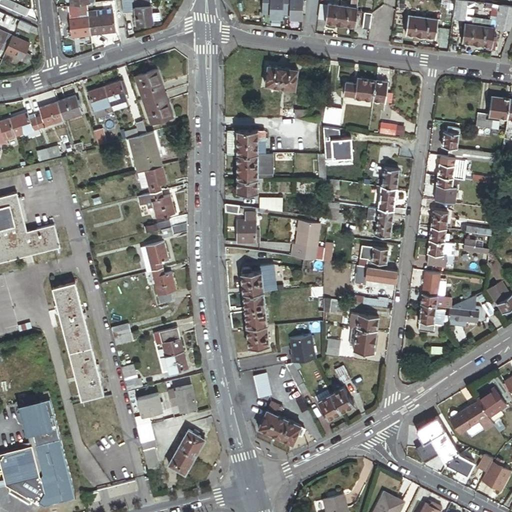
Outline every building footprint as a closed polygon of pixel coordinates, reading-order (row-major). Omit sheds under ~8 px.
[(6,0),(0,0),(0,6),(26,18),(29,10),(6,0)] [(153,26),(150,0),(132,0),(121,1),(122,15),(135,13),(137,28),(153,26)] [(262,0),(262,10),(269,11),(269,16),(281,17),(281,12),(289,13),(288,17),(301,19),(302,0),(262,0)] [(468,1),(460,0),(455,0),(453,18),(465,20),(465,19),(468,1)] [(351,8),(328,5),(328,7),(326,21),(326,23),(355,27),(357,9),(351,8)] [(328,7),(320,6),(318,20),(326,21),(328,7)] [(510,30),(511,25),(511,6),(501,6),(498,28),(510,30)] [(112,11),(87,14),(88,19),(90,37),(115,34),(112,11)] [(372,13),(365,12),(363,28),(370,29),(372,13)] [(71,39),(90,37),(88,19),(78,20),(78,17),(78,13),(68,14),(71,39)] [(438,20),(408,16),(405,35),(435,39),(438,20)] [(19,22),(16,29),(28,34),(32,27),(19,22)] [(472,25),(465,24),(462,43),(487,46),(493,47),(494,35),(495,28),(472,25)] [(0,30),(0,49),(5,52),(13,36),(0,30)] [(495,50),(497,35),(494,35),(493,47),(487,46),(487,49),(495,50)] [(29,44),(13,36),(5,52),(5,54),(28,64),(31,57),(25,54),(29,44)] [(297,71),(267,67),(264,87),(295,91),(297,71)] [(143,100),(165,93),(157,70),(135,77),(143,100)] [(373,102),(376,82),(357,80),(356,86),(355,99),(373,102)] [(389,84),(376,82),(373,102),(386,104),(389,84)] [(121,83),(105,88),(111,106),(127,101),(126,98),(129,97),(124,83),(121,84),(121,83)] [(345,98),(355,99),(356,86),(347,85),(345,98)] [(111,106),(105,88),(89,93),(95,112),(111,106)] [(173,117),(165,93),(143,100),(151,124),(173,117)] [(77,97),(57,104),(64,122),(83,116),(77,97)] [(64,122),(57,104),(39,110),(40,114),(42,118),(36,120),(40,130),(64,122)] [(114,115),(111,106),(95,112),(98,121),(114,115)] [(279,111),(279,119),(280,119),(296,119),(322,120),(324,108),(311,108),(311,112),(279,111)] [(325,109),(323,124),(339,126),(341,111),(325,109)] [(16,138),(40,130),(36,120),(30,122),(29,117),(28,114),(10,119),(16,138)] [(478,114),(476,128),(491,130),(498,131),(499,124),(485,122),(486,115),(478,114)] [(5,142),(16,138),(10,119),(0,122),(0,131),(2,131),(5,142)] [(296,119),(280,119),(280,129),(296,129),(296,119)] [(146,134),(142,121),(136,124),(138,130),(125,134),(127,139),(129,139),(133,138),(146,134)] [(491,130),(476,128),(475,136),(490,138),(491,130)] [(102,129),(93,132),(98,146),(107,143),(102,129)] [(377,129),(376,135),(391,137),(392,131),(377,129)] [(448,158),(466,161),(467,153),(456,152),(459,131),(447,129),(447,134),(444,134),(442,150),(449,151),(448,158)] [(265,131),(238,131),(238,132),(238,155),(259,155),(265,155),(265,131)] [(238,132),(228,132),(228,155),(238,155),(238,132)] [(162,168),(153,133),(146,134),(133,138),(139,160),(135,161),(138,174),(140,173),(145,172),(162,168)] [(139,160),(133,138),(129,139),(135,161),(139,160)] [(75,146),(76,153),(84,151),(82,144),(75,146)] [(47,150),(50,159),(61,156),(58,147),(47,150)] [(38,153),(40,162),(50,159),(47,150),(38,153)] [(467,153),(466,161),(467,161),(501,166),(502,158),(467,153)] [(259,175),(259,155),(238,155),(238,180),(258,180),(259,175)] [(259,155),(259,175),(272,175),(273,176),(273,155),(265,155),(259,155)] [(327,180),(325,155),(318,155),(320,180),(321,180),(327,180)] [(441,157),(438,177),(459,180),(464,181),(467,161),(466,161),(448,158),(441,157)] [(163,168),(162,168),(145,172),(149,188),(151,194),(161,192),(160,185),(167,183),(163,168)] [(385,168),(382,188),(397,189),(400,170),(385,168)] [(140,173),(144,189),(149,188),(145,172),(140,173)] [(459,180),(438,177),(435,202),(455,205),(459,180)] [(478,177),(477,183),(497,185),(497,179),(478,177)] [(258,184),(258,180),(238,180),(238,194),(258,194),(258,184)] [(344,182),(327,180),(327,186),(328,202),(337,203),(336,193),(344,192),(344,182)] [(394,212),(397,189),(382,188),(379,210),(394,212)] [(161,192),(151,194),(139,197),(142,206),(148,205),(149,209),(154,208),(157,218),(175,214),(170,196),(163,198),(161,192)] [(22,220),(16,198),(15,193),(0,197),(0,262),(28,256),(59,248),(53,225),(25,232),(22,220)] [(19,197),(16,198),(22,220),(25,219),(19,197)] [(261,198),(261,209),(265,209),(283,212),(283,198),(261,198)] [(343,204),(337,203),(328,202),(329,219),(329,225),(328,233),(343,235),(346,214),(342,214),(343,204)] [(240,206),(225,204),(225,213),(239,214),(240,206)] [(369,208),(367,220),(378,222),(379,213),(376,212),(376,209),(369,208)] [(390,239),(394,212),(379,210),(379,213),(378,222),(376,237),(390,239)] [(432,228),(446,230),(448,213),(434,211),(432,228)] [(256,229),(257,213),(245,213),(245,220),(238,220),(237,242),(259,242),(259,229),(256,229)] [(189,223),(189,215),(173,219),(173,221),(160,224),(161,231),(189,223)] [(294,244),(293,256),(324,260),(326,248),(318,247),(321,223),(320,223),(300,221),(297,244),(294,244)] [(161,231),(160,231),(162,240),(189,233),(189,223),(161,231)] [(146,228),(147,234),(160,231),(161,231),(160,224),(146,228)] [(463,226),(462,232),(492,236),(493,230),(463,226)] [(444,243),(446,230),(432,228),(430,241),(444,243)] [(442,256),(444,243),(430,241),(427,265),(446,268),(447,256),(442,256)] [(335,243),(326,242),(326,248),(324,260),(332,261),(335,243)] [(148,247),(154,271),(165,268),(163,263),(171,261),(166,243),(148,247)] [(148,247),(143,249),(149,272),(154,271),(148,247)] [(388,249),(374,247),(373,251),(368,251),(366,266),(383,269),(384,263),(386,264),(388,249)] [(490,254),(489,261),(502,283),(509,279),(501,267),(502,266),(493,253),(490,254)] [(262,272),(263,271),(264,287),(277,286),(275,265),(261,267),(262,272)] [(366,266),(358,265),(355,283),(366,285),(377,286),(396,289),(398,271),(383,269),(366,266)] [(165,268),(154,271),(162,305),(173,302),(171,293),(179,291),(174,272),(166,274),(165,268)] [(244,293),(265,292),(264,287),(263,271),(262,272),(253,273),(251,268),(243,269),(243,274),(242,274),(244,293)] [(439,274),(425,272),(421,305),(435,307),(451,309),(453,308),(453,300),(444,299),(444,298),(437,297),(439,274)] [(501,283),(489,291),(504,315),(511,309),(511,296),(510,297),(501,283)] [(74,284),(51,289),(57,310),(80,401),(103,396),(74,284)] [(351,287),(350,294),(363,295),(364,289),(351,287)] [(270,346),(265,292),(244,293),(250,349),(250,348),(252,354),(260,353),(260,348),(270,346)] [(364,303),(389,307),(390,299),(380,297),(380,299),(365,296),(364,302),(364,303)] [(477,307),(478,297),(469,301),(468,311),(477,312),(477,307)] [(337,309),(350,310),(351,303),(338,301),(339,300),(324,298),(324,311),(337,312),(337,309)] [(490,317),(496,313),(488,300),(482,304),(490,317)] [(435,310),(435,307),(421,305),(418,329),(435,332),(436,325),(433,325),(433,324),(435,310)] [(482,308),(477,307),(477,312),(468,311),(451,309),(449,320),(469,322),(480,323),(480,320),(484,321),(485,312),(482,308)] [(446,311),(435,310),(433,324),(444,325),(446,311)] [(353,327),(378,331),(380,318),(353,314),(351,327),(353,327)] [(129,325),(110,330),(113,338),(131,334),(129,325)] [(378,331),(353,327),(350,345),(355,346),(354,351),(374,354),(378,331)] [(162,345),(165,358),(184,353),(178,329),(152,336),(155,347),(162,345)] [(131,334),(113,338),(115,347),(133,342),(131,334)] [(317,357),(313,335),(291,339),(294,353),(291,354),(293,362),(317,357)] [(341,341),(329,339),(327,354),(339,356),(341,341)] [(184,353),(165,358),(170,375),(188,371),(184,353)] [(295,362),(287,363),(297,384),(298,386),(305,382),(295,362)] [(333,371),(341,384),(350,379),(342,365),(333,371)] [(132,366),(120,369),(126,391),(140,388),(138,381),(136,381),(132,366)] [(266,372),(253,375),(258,397),(270,394),(266,372)] [(345,386),(332,393),(341,411),(355,403),(345,386)] [(195,410),(190,387),(174,391),(175,391),(167,393),(170,408),(178,406),(180,414),(195,410)] [(494,388),(477,401),(478,402),(488,416),(489,417),(506,405),(494,388)] [(46,393),(38,395),(40,402),(18,408),(28,448),(0,455),(0,474),(2,482),(0,482),(0,488),(4,487),(6,489),(7,494),(27,507),(29,503),(36,507),(42,497),(50,502),(51,505),(74,500),(46,393)] [(341,411),(332,393),(318,401),(328,418),(341,411)] [(16,401),(18,408),(40,402),(38,395),(16,401)] [(146,417),(161,414),(156,395),(137,400),(141,419),(133,421),(136,430),(148,427),(146,417)] [(296,400),(302,411),(309,408),(303,396),(296,400)] [(281,439),(290,443),(291,444),(296,434),(301,435),(304,429),(299,426),(299,425),(278,415),(282,407),(271,402),(267,410),(266,410),(258,428),(281,439)] [(488,416),(478,402),(450,418),(459,433),(465,429),(479,421),(488,416)] [(431,439),(445,430),(437,416),(419,428),(417,432),(424,443),(431,439)] [(479,421),(483,427),(485,430),(494,424),(489,417),(488,416),(479,421)] [(472,435),(483,427),(479,421),(465,429),(468,434),(472,435)] [(136,430),(147,473),(157,470),(152,451),(154,450),(148,427),(136,430)] [(440,453),(445,462),(459,454),(445,430),(431,439),(440,453)] [(206,442),(190,432),(169,466),(185,476),(206,442)] [(425,463),(440,453),(431,439),(424,443),(416,448),(425,463)] [(474,461),(459,454),(445,462),(447,463),(467,475),(474,461)] [(478,468),(486,472),(488,469),(494,458),(485,454),(478,468)] [(496,473),(488,469),(486,472),(481,483),(489,486),(496,473)] [(388,486),(374,511),(399,511),(408,496),(388,486)] [(325,498),(328,511),(349,511),(345,493),(325,498)] [(432,502),(431,505),(442,511),(443,508),(432,502)] [(427,503),(422,511),(440,511),(442,511),(431,505),(427,503)]
